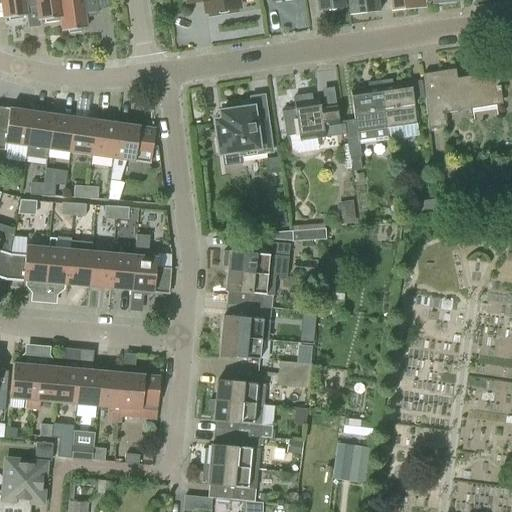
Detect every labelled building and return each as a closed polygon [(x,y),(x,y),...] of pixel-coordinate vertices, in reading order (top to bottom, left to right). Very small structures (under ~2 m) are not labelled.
[(23,0),(0,0),(0,5),(2,5),(4,20),(9,19),(9,22),(22,20),(21,18),(26,17),(23,0)] [(63,33),(64,33),(59,0),(23,0),(26,17),(27,17),(26,9),(38,8),(40,22),(45,21),(45,24),(58,22),(57,20),(61,19),(63,33)] [(59,0),(64,33),(68,32),(68,35),(81,33),(81,30),(86,30),(84,15),(97,13),(95,0),(59,0)] [(203,0),(205,14),(240,9),(238,0),(203,0)] [(314,0),(316,12),(343,8),(342,0),(314,0)] [(376,0),(346,0),(348,16),(378,12),(376,0)] [(389,0),(391,12),(416,9),(414,0),(389,0)] [(495,75),(455,82),(453,71),(423,76),(428,128),(446,126),(445,115),(500,106),(495,75)] [(391,80),(379,82),(388,141),(386,129),(416,125),(410,84),(392,86),(391,80)] [(342,121),(344,135),(345,135),(352,182),(363,180),(359,157),(361,157),(359,146),(388,141),(379,82),(368,84),(368,89),(350,92),(354,119),(342,121)] [(294,109),(283,111),(286,137),(289,137),(291,149),(297,154),(318,151),(316,140),(325,138),(323,129),(339,126),(337,108),(320,110),(319,101),(312,102),(311,96),(293,98),(294,109)] [(271,153),(266,120),(254,122),(252,109),(240,111),(239,106),(227,108),(228,113),(220,114),(221,122),(214,123),(219,156),(223,155),(224,166),(241,164),(240,158),(271,153)] [(0,108),(0,151),(5,152),(6,145),(26,148),(31,113),(0,108)] [(46,160),(48,151),(53,116),(31,113),(26,148),(25,157),(46,160)] [(48,151),(69,154),(74,119),(53,116),(48,151)] [(69,154),(90,157),(95,122),(74,119),(69,154)] [(90,157),(112,160),(117,125),(95,122),(90,157)] [(149,165),(151,156),(154,131),(117,125),(112,160),(109,181),(119,183),(126,162),(134,163),(149,165)] [(29,196),(41,197),(42,185),(30,184),(29,196)] [(42,185),(41,197),(53,198),(54,186),(42,185)] [(440,219),(511,213),(511,185),(469,188),(469,195),(438,199),(440,219)] [(72,199),(84,200),(85,188),(73,187),(72,199)] [(85,188),(84,200),(96,201),(97,189),(85,188)] [(23,199),(21,214),(37,216),(39,201),(23,199)] [(60,216),(72,217),(73,205),(61,204),(60,216)] [(73,205),(72,217),(84,218),(85,206),(73,205)] [(103,219),(115,220),(116,208),(104,207),(103,219)] [(116,208),(115,220),(127,221),(128,209),(116,208)] [(473,239),(487,240),(489,222),(475,220),(473,239)] [(290,239),(290,243),(326,240),(325,224),(274,229),(276,241),(290,239)] [(0,279),(4,281),(9,256),(13,237),(4,235),(0,237),(0,279)] [(133,257),(130,292),(168,296),(170,270),(155,269),(156,259),(147,258),(149,236),(136,235),(134,257),(133,257)] [(44,284),(66,286),(69,251),(55,250),(56,239),(49,238),(48,249),(47,249),(44,284)] [(66,286),(87,288),(90,253),(91,243),(71,241),(70,251),(69,251),(66,286)] [(223,252),(222,267),(227,268),(226,272),(276,277),(287,278),(290,245),(255,241),(252,241),(251,254),(231,253),(223,252)] [(4,281),(44,284),(47,249),(25,247),(24,257),(9,256),(4,281)] [(87,288),(109,290),(112,255),(90,253),(87,288)] [(109,290),(130,292),(133,257),(112,255),(109,290)] [(226,272),(224,293),(250,295),(249,307),(271,309),(272,296),(274,296),(276,277),(226,272)] [(222,317),(220,337),(260,341),(262,321),(269,322),(271,309),(249,307),(248,320),(222,317)] [(260,341),(220,337),(218,357),(258,361),(260,341)] [(279,363),(277,375),(311,379),(312,365),(279,363)] [(24,410),(31,410),(35,367),(13,365),(10,400),(25,401),(24,410)] [(40,403),(53,404),(57,369),(35,367),(31,410),(39,411),(40,403)] [(53,404),(75,406),(78,371),(57,369),(53,404)] [(75,406),(96,408),(100,373),(78,371),(75,406)] [(100,373),(96,408),(111,409),(109,422),(117,423),(117,417),(121,375),(100,373)] [(121,375),(117,417),(155,421),(156,404),(159,378),(134,376),(121,375)] [(311,379),(277,375),(276,387),(310,390),(311,379)] [(216,381),(214,401),(263,406),(265,386),(256,385),(216,381)] [(215,422),(214,434),(262,439),(263,429),(261,429),(263,406),(214,401),(214,402),(208,401),(207,413),(213,413),(212,422),(215,422)] [(373,422),(344,419),(342,435),(371,438),(373,422)] [(38,437),(50,438),(52,426),(40,425),(38,437)] [(58,458),(70,459),(71,447),(72,447),(72,439),(63,438),(64,428),(52,426),(50,438),(59,439),(58,458)] [(3,441),(15,442),(16,429),(4,428),(3,441)] [(203,450),(202,465),(257,471),(259,446),(262,446),(262,439),(214,434),(212,446),(210,446),(209,450),(203,450)] [(51,461),(52,444),(36,443),(34,466),(7,464),(5,492),(0,491),(0,511),(29,511),(31,501),(39,502),(42,467),(51,461)] [(348,481),(366,483),(371,448),(337,444),(336,456),(350,458),(348,481)] [(70,459),(91,461),(92,449),(80,448),(72,447),(71,447),(70,459)] [(92,449),(91,461),(103,462),(104,450),(92,449)] [(124,464),(137,466),(138,456),(125,454),(124,464)] [(257,471),(202,465),(200,480),(206,481),(206,486),(209,486),(208,498),(254,502),(257,471)] [(67,502),(66,511),(87,511),(88,503),(67,502)]
